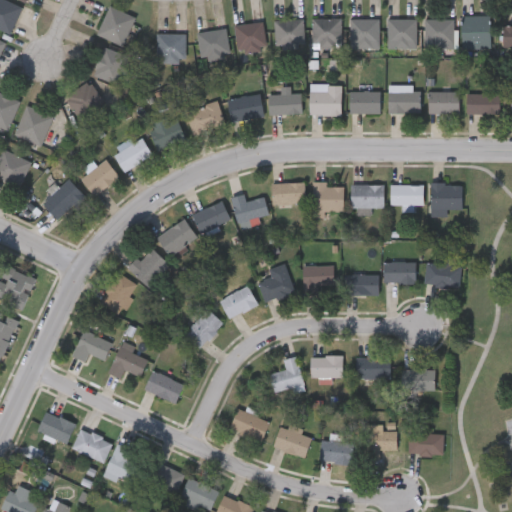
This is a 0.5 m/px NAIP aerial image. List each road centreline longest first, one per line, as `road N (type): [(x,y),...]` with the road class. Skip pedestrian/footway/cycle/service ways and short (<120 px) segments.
road 1 (tertiary): [(511,146),(264,151),(183,180),(114,234),(85,273),(0,446)]
road 2 (residential): [(404,492),(354,502),(37,370)]
road 3 (residential): [(420,328),(277,331),(231,363),(196,442)]
